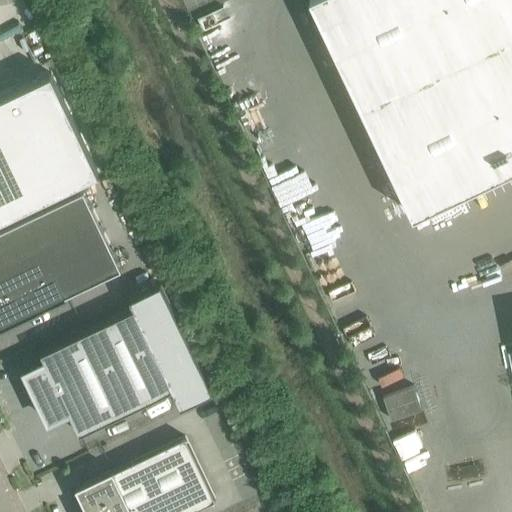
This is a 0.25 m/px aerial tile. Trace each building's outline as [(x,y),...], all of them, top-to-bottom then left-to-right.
[(511,0),(312,0),(413,213),(511,166),(511,0)] [(0,96),(0,219),(99,172),(68,108),(51,73),(0,96)] [(84,188),(0,227),(0,327),(67,295),(66,293),(121,267),(84,188)] [(42,399),(40,400),(49,419),(69,410),(79,432),(172,388),(181,407),(213,392),(161,283),(129,298),(134,307),(41,352),(45,361),(26,371),(35,390),(38,389),(42,399)] [(185,435),(114,470),(113,468),(76,486),(87,510),(84,511),(83,511),(82,511),(187,511),(216,498),(185,435)]
